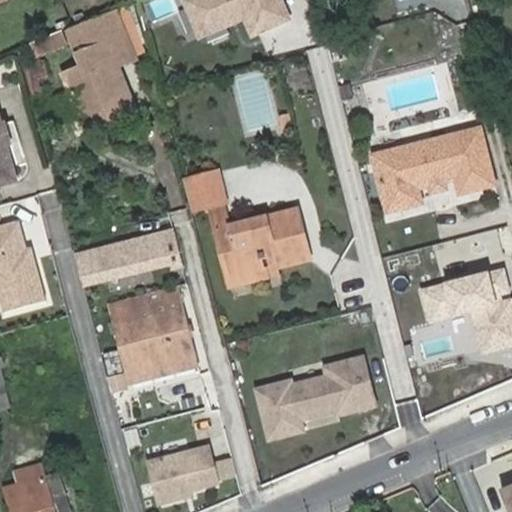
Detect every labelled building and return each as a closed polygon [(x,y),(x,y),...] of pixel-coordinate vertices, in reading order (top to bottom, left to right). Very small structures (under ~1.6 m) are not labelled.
[(167,0),(138,0),(147,28),(173,21),(167,0)] [(289,21),(280,0),(187,0),(185,1),(200,37),(246,18),(253,36),(289,21)] [(115,9),(67,29),(84,68),(65,77),(84,121),(132,101),(118,67),(136,59),(115,9)] [(246,132),(275,127),(267,73),(237,78),(246,132)] [(351,86),(341,88),(344,101),(354,99),(351,86)] [(296,130),(293,115),(279,118),(283,133),(296,130)] [(0,119),(0,185),(16,182),(7,145),(1,141),(0,139),(0,128),(2,126),(0,119)] [(6,125),(2,126),(0,128),(0,139),(1,141),(7,145),(12,144),(6,125)] [(431,188),(446,185),(458,182),(461,195),(496,186),(482,130),(375,156),(388,213),(424,204),(420,190),(431,188)] [(186,182),(194,213),(211,209),(227,205),(219,175),(186,182)] [(448,191),(446,185),(431,188),(433,195),(448,191)] [(227,205),(211,209),(216,232),(233,227),(227,205)] [(216,232),(228,281),(267,271),(264,259),(275,257),(278,268),(311,260),(299,211),(233,227),(216,232)] [(23,221),(0,227),(0,289),(6,312),(49,301),(38,258),(33,259),(30,250),(23,221)] [(85,278),(183,252),(177,231),(80,256),(85,278)] [(184,260),(183,252),(85,278),(87,286),(184,260)] [(267,271),(228,281),(230,288),(279,275),(278,268),(275,257),(264,259),(267,271)] [(511,299),(504,269),(420,291),(430,326),(474,314),(484,354),(511,346),(511,299)] [(113,305),(125,351),(129,370),(194,353),(183,310),(178,289),(113,305)] [(127,370),(122,351),(105,355),(110,375),(127,370)] [(363,352),(326,362),(330,377),(294,386),(293,383),(260,391),(272,438),(305,430),(302,419),(328,413),(330,410),(338,408),(340,413),(377,403),(363,352)] [(194,353),(129,370),(133,384),(198,366),(194,353)] [(0,356),(0,409),(23,403),(11,354),(0,356)] [(151,462),(162,502),(187,496),(186,490),(219,482),(210,447),(151,462)] [(234,459),(219,463),(223,479),(238,476),(234,459)] [(57,511),(46,481),(42,466),(17,474),(20,485),(6,490),(13,511),(57,511)] [(72,511),(60,476),(46,481),(57,511),(72,511)] [(511,511),(511,489),(503,493),(511,511)]
